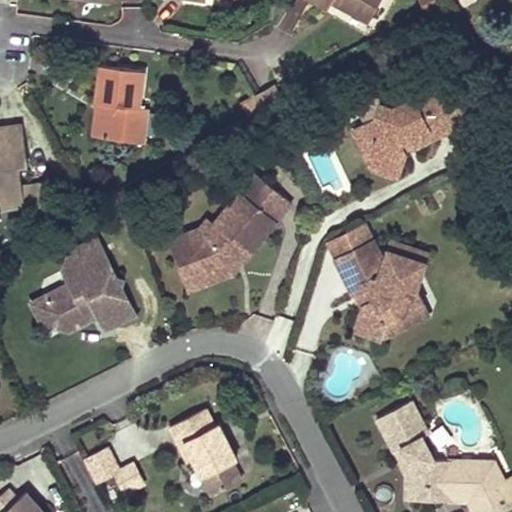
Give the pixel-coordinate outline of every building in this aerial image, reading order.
[(314,0),(328,8),(331,0),(333,0),(347,8),(346,10),(367,23),(379,0),(314,0)] [(442,8),(437,0),(420,0),(428,15),(442,8)] [(452,28),(443,11),(429,18),(438,35),(452,28)] [(100,65),(95,102),(106,103),(102,137),(142,142),(146,108),(139,106),(143,71),(100,65)] [(442,84),(424,93),(446,136),(464,127),(442,84)] [(274,85),(254,96),(261,110),(268,107),(269,106),(281,99),(274,85)] [(446,136),(424,93),(391,109),(378,106),(371,93),(352,103),(363,125),(369,138),(362,159),(389,168),(395,150),(400,147),(410,143),(414,151),(446,136)] [(95,102),(91,135),(102,137),(106,103),(95,102)] [(50,203),(47,183),(21,187),(18,167),(28,166),(22,125),(0,127),(0,199),(1,207),(24,204),(26,215),(50,203)] [(363,125),(348,132),(362,159),(369,138),(363,125)] [(389,168),(362,159),(369,173),(396,181),(405,156),(400,147),(395,150),(389,168)] [(193,291),(231,277),(290,206),(254,176),(212,226),(203,238),(184,245),(191,263),(183,266),(193,291)] [(191,263),(184,245),(203,238),(212,226),(206,220),(198,230),(166,242),(186,294),(193,291),(183,266),(191,263)] [(58,323),(63,332),(92,317),(99,331),(129,316),(115,288),(119,281),(111,279),(91,239),(63,253),(57,271),(64,284),(25,303),(35,323),(44,318),(58,323)] [(336,260),(355,297),(359,294),(365,307),(363,313),(356,332),(379,341),(385,324),(421,307),(414,293),(427,257),(390,243),(385,257),(383,259),(381,258),(373,241),(336,260)] [(359,294),(355,297),(363,313),(365,307),(359,294)] [(385,324),(379,341),(426,317),(421,307),(385,324)] [(44,318),(35,323),(63,332),(58,323),(44,318)] [(411,399),(377,416),(393,450),(402,448),(412,469),(406,472),(405,498),(467,499),(473,511),(491,511),(511,501),(511,497),(502,477),(492,459),(432,456),(422,436),(428,432),(411,399)] [(217,420),(210,405),(170,424),(186,458),(193,456),(201,475),(210,494),(244,478),(235,459),(241,456),(223,418),(217,420)] [(111,445),(86,458),(97,481),(115,472),(124,491),(146,480),(137,461),(135,458),(122,465),(111,445)] [(402,448),(393,450),(406,472),(412,469),(402,448)] [(502,477),(511,497),(511,477),(510,473),(502,477)] [(0,494),(0,511),(1,511),(16,500),(6,489),(0,494)] [(41,511),(24,492),(16,500),(1,511),(41,511)]
